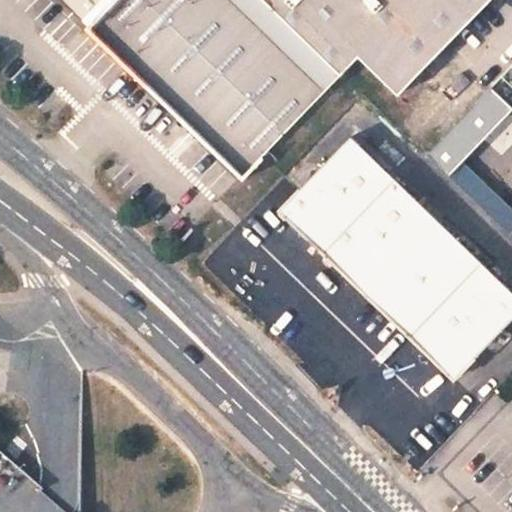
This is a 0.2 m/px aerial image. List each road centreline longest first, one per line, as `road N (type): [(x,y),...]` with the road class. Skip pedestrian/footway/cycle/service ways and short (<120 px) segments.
road 1 (primary): [(388,511),(249,365),(0,145)]
road 2 (primary): [(0,209),(339,511)]
road 3 (unknown): [(5,332),(48,460),(50,511)]
